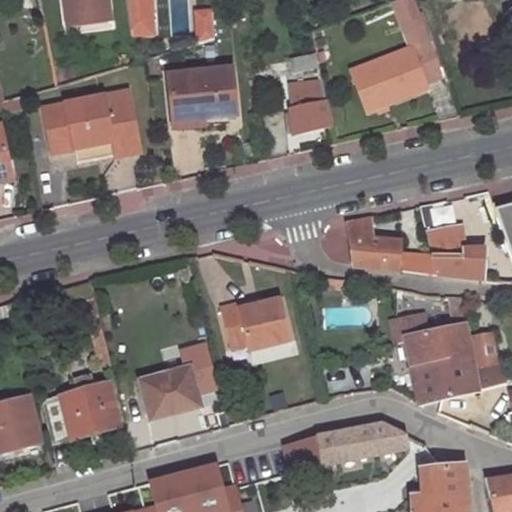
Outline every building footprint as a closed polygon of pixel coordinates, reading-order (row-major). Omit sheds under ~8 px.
[(62,0),(66,20),(108,13),(106,0),(62,0)] [(126,0),(131,38),(153,37),(150,0),(126,0)] [(368,113),(427,91),(425,85),(445,78),(440,65),(438,66),(435,60),(438,59),(416,0),(410,0),(395,6),(411,51),(353,72),(368,113)] [(211,10),(193,12),(196,44),(213,38),(211,10)] [(108,13),(66,20),(67,28),(110,21),(108,13)] [(320,67),(317,53),(292,58),(294,73),(320,67)] [(228,70),(166,78),(172,131),(204,127),(203,122),(233,119),(228,70)] [(330,127),(322,79),(284,86),(295,135),(330,127)] [(127,98),(44,115),(52,158),(76,153),(109,146),(112,161),(138,155),(127,98)] [(2,124),(0,124),(0,167),(11,165),(2,124)] [(79,167),(112,161),(109,146),(76,153),(79,167)] [(0,167),(0,180),(14,176),(11,165),(0,167)] [(511,204),(494,209),(511,252),(511,204)] [(438,277),(485,282),(483,251),(465,250),(462,227),(438,234),(432,208),(420,211),(438,277)] [(356,267),(400,272),(404,247),(376,244),(371,222),(348,227),(356,267)] [(316,277),(315,290),(329,292),(330,279),(316,277)] [(330,279),(329,292),(339,294),(341,280),(330,279)] [(85,283),(60,291),(63,306),(79,302),(95,368),(102,366),(104,371),(108,370),(85,283)] [(447,296),(455,329),(464,327),(460,297),(447,296)] [(271,300),(250,305),(251,310),(272,305),(271,300)] [(250,305),(233,308),(242,349),(259,346),(260,350),(300,341),(291,301),(272,305),(251,310),(250,305)] [(9,307),(0,310),(0,320),(11,317),(9,307)] [(425,314),(390,321),(394,342),(405,340),(411,370),(417,408),(475,393),(471,367),(464,327),(455,329),(430,334),(425,314)] [(475,393),(506,384),(501,358),(496,359),(491,336),(473,340),(476,366),(471,367),(475,393)] [(411,370),(405,340),(394,342),(400,372),(411,370)] [(189,371),(139,384),(149,425),(214,407),(207,380),(192,384),(189,371)] [(88,379),(73,383),(75,394),(45,402),(43,409),(52,445),(118,429),(107,386),(91,390),(88,379)] [(26,398),(0,403),(0,452),(37,444),(26,398)] [(317,439),(322,470),(408,451),(406,437),(381,424),(317,439)] [(289,477),(322,470),(317,439),(283,447),(284,451),(289,477)] [(419,496),(409,497),(410,511),(468,511),(464,465),(430,468),(433,495),(419,496)] [(148,485),(154,507),(222,489),(217,467),(148,485)] [(433,495),(430,468),(416,470),(419,496),(433,495)] [(511,511),(511,478),(485,482),(491,511),(511,511)] [(134,511),(240,511),(235,490),(234,486),(222,489),(154,507),(144,509),(134,511)]
